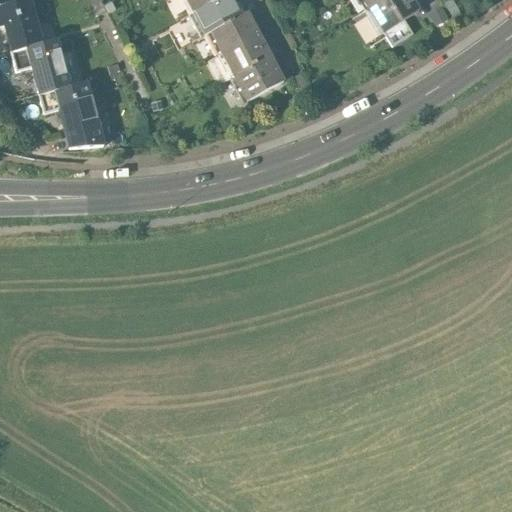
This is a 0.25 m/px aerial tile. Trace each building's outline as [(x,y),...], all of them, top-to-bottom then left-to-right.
[(6,37),(11,54),(42,45),(41,39),(30,0),(17,0),(14,1),(0,4),(0,31),(4,30),(6,37)] [(183,0),(189,10),(209,0),(183,0)] [(236,1),(235,0),(209,0),(189,10),(201,34),(209,30),(242,13),(236,1)] [(361,0),(368,10),(383,0),(361,0)] [(421,10),(414,0),(383,0),(368,10),(383,33),(421,10)] [(209,30),(222,54),(267,32),(261,20),(255,7),(242,13),(209,30)] [(222,54),(234,79),(279,56),(273,44),(267,32),(222,54)] [(61,40),(42,45),(11,54),(17,78),(34,74),(36,79),(40,94),(55,90),(74,85),(72,80),(61,40)] [(234,79),(246,103),(291,81),(285,69),(279,56),(234,79)] [(74,85),(55,90),(40,94),(46,116),(61,112),(62,118),(68,140),(91,134),(103,131),(101,123),(90,81),(74,85)] [(68,140),(71,151),(94,146),(91,134),(68,140)]
